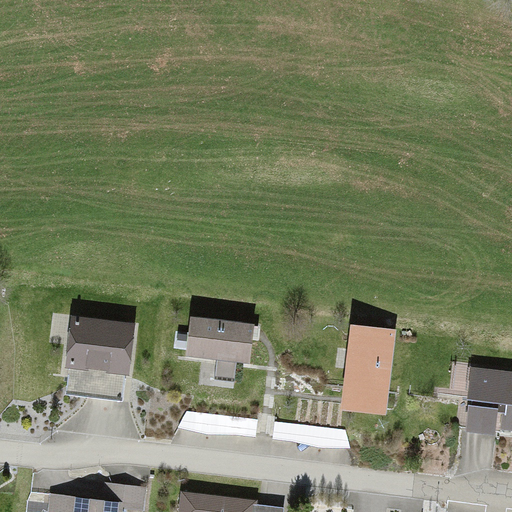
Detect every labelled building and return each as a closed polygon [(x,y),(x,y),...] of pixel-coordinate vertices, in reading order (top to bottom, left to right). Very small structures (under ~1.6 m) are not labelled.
[(262,317),(195,311),(191,350),(221,353),(219,372),(238,374),(240,359),(258,360),(262,317)] [(131,322),(71,317),(65,388),(124,393),(131,322)] [(393,332),(352,327),(343,408),(384,413),(393,332)] [(511,367),(473,364),(469,421),(511,424),(511,367)] [(105,498),(53,493),(51,509),(66,510),(65,511),(130,511),(130,510),(150,511),(154,478),(107,474),(105,498)] [(284,511),(286,495),(187,487),(184,511),(284,511)]
